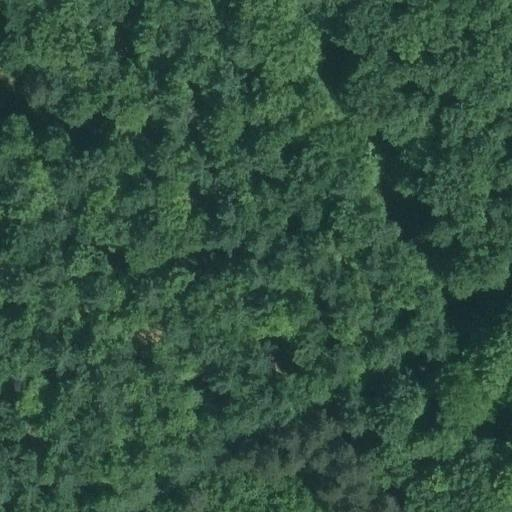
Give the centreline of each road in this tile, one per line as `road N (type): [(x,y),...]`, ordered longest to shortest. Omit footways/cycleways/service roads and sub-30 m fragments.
road 1 (track): [(460,305),(118,511)]
road 2 (track): [(460,305),(296,0)]
